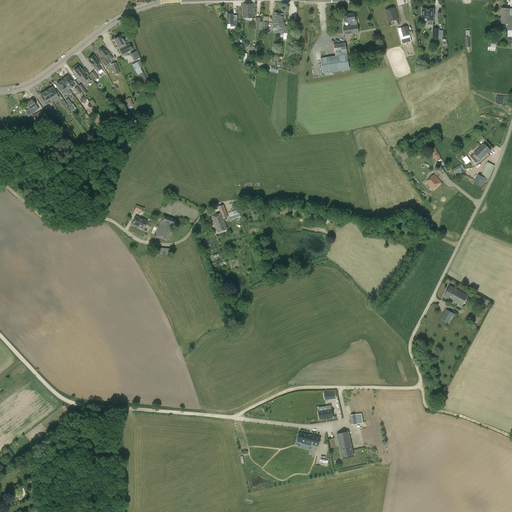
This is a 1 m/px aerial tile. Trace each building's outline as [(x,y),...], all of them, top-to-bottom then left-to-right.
[(252,4),(243,4),(243,18),(252,19),(252,4)] [(499,24),(501,24),(507,24),(508,24),(507,38),(511,37),(511,7),(508,9),(501,8),(501,18),(499,18),(499,22),(499,24)] [(390,9),(386,11),(389,22),(397,20),(394,8),(390,9)] [(422,9),(422,19),(425,19),(425,21),(427,21),(427,25),(433,25),(433,17),(434,17),(434,14),(434,10),(422,9)] [(344,36),(349,35),(358,33),(357,24),(356,19),(355,19),(354,14),(352,15),(352,14),(347,15),(348,22),(349,21),(350,26),(343,27),(343,31),(344,36)] [(284,26),(284,34),(287,34),(287,38),(294,38),(295,24),(288,23),(288,27),(284,26)] [(120,36),(114,39),(118,47),(119,46),(120,49),(119,50),(122,55),(132,50),(129,44),(126,46),(123,40),(122,40),(120,36)] [(105,67),(111,62),(109,59),(111,58),(109,55),(110,54),(107,50),(106,51),(103,48),(101,50),(100,48),(98,50),(99,52),(98,52),(103,58),(100,60),(105,67)] [(349,70),(347,55),(320,59),(323,74),(349,70)] [(100,74),(103,72),(101,69),(97,64),(99,62),(93,56),(88,60),(97,72),(98,72),(100,74)] [(131,65),(137,75),(140,82),(146,79),(144,77),(146,76),(144,73),(143,74),(137,62),(131,65)] [(119,73),(116,63),(111,65),(114,75),(119,73)] [(91,82),(88,78),(88,79),(84,74),(85,73),(82,70),(79,67),(74,71),(76,74),(76,75),(79,78),(80,78),(86,85),(91,82)] [(66,76),(61,80),(68,89),(69,91),(75,86),(72,83),(72,82),(69,79),(66,76)] [(71,93),(68,89),(61,80),(56,84),(59,87),(58,88),(60,91),(62,93),(63,94),(65,92),(67,95),(71,93)] [(81,84),(78,86),(84,95),(87,93),(81,84)] [(52,87),(46,91),(51,99),(52,102),(56,100),(58,98),(52,87)] [(48,101),(50,99),(51,99),(46,91),(39,95),(46,105),(49,103),(48,101)] [(71,111),(75,109),(68,99),(66,101),(69,106),(68,107),(71,111)] [(31,100),(26,104),(32,112),(37,108),(36,106),(31,100)] [(56,116),(49,106),(45,109),(52,119),(56,116)] [(32,116),(35,121),(43,117),(40,111),(32,116)] [(29,131),(26,133),(31,142),(34,140),(29,131)] [(480,148),(474,153),(474,154),(472,156),(475,160),(478,158),(480,160),(491,151),(484,144),(481,147),(480,145),(479,146),(480,148)] [(474,183),(481,187),(487,175),(490,176),(495,166),(487,162),(481,176),(478,174),(474,183)] [(437,167),(437,168),(443,175),(445,173),(441,167),(439,164),(437,167)] [(452,170),(456,177),(463,173),(462,171),(464,169),(462,165),(459,166),(452,170)] [(426,182),(433,190),(441,182),(434,175),(426,182)] [(218,233),(227,229),(223,219),(228,217),(223,205),(218,207),(221,214),(212,217),(218,233)] [(231,220),(240,217),(238,209),(228,213),(231,220)] [(155,236),(166,240),(172,225),(174,226),(176,221),(163,215),(155,236)] [(143,230),(147,221),(135,216),(132,225),(143,230)] [(468,295),(450,285),(444,296),(462,306),(468,295)] [(487,301),(476,295),(473,300),(484,306),(487,301)] [(448,322),(450,318),(453,314),(446,311),(442,318),(448,322)] [(318,411),(320,419),(333,418),(331,409),(331,410),(331,407),(327,407),(328,410),(318,411)] [(361,414),(355,415),(350,415),(351,425),(356,424),(355,418),(361,417),(361,414)] [(348,431),(336,434),(342,457),(354,455),(348,431)] [(314,444),(318,446),(320,438),(316,437),(316,436),(312,435),(311,437),(308,436),(308,435),(303,434),(302,437),(301,438),(302,438),(301,442),(311,445),(311,444),(314,445),(314,444)]
